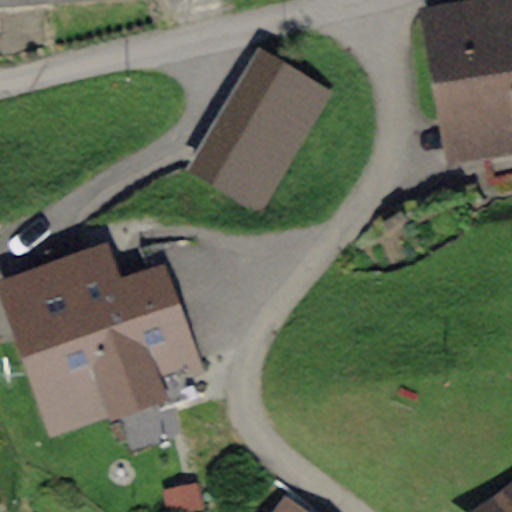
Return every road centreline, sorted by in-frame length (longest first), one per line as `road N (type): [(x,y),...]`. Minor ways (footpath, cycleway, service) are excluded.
road 1 (residential): [(380,4),(398,109),(396,161),(266,325),(247,372),(248,411),(268,451),(351,511)]
road 2 (residential): [(0,86),(380,4)]
